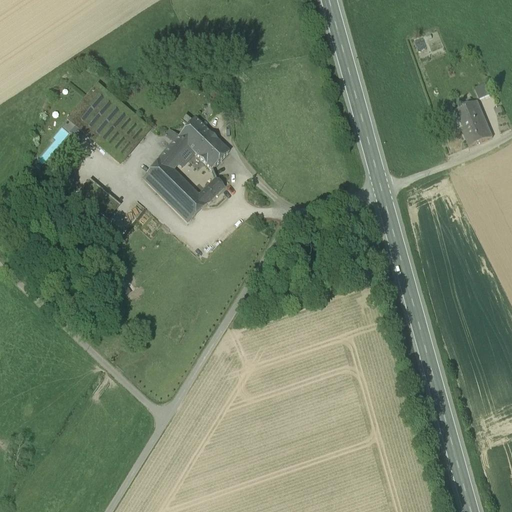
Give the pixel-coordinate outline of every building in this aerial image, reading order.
[(151,132),(96,86),(65,123),(119,169),(151,132)] [(485,86),(474,91),(479,101),(490,97),(485,86)] [(461,104),(462,109),(472,105),(470,100),(461,104)] [(454,133),(461,130),(484,120),(477,103),(472,105),(462,109),(447,116),(454,133)] [(461,130),(469,149),(492,139),(484,120),(461,130)] [(209,136),(194,121),(178,140),(188,149),(190,152),(211,172),(229,155),(216,143),(217,142),(210,136),(209,136)] [(48,160),(69,134),(61,128),(40,154),(48,160)] [(165,139),(169,142),(174,136),(170,133),(165,139)] [(178,140),(174,136),(169,142),(173,146),(178,140)] [(188,149),(178,140),(173,146),(145,178),(155,187),(169,171),(176,162),(185,152),(188,149)] [(189,156),(187,155),(185,152),(176,162),(180,166),(189,156)] [(198,199),(169,171),(155,187),(190,222),(223,190),(215,182),(198,199)] [(89,185),(78,197),(107,221),(117,209),(89,185)] [(129,293),(120,279),(113,284),(122,298),(129,293)]
